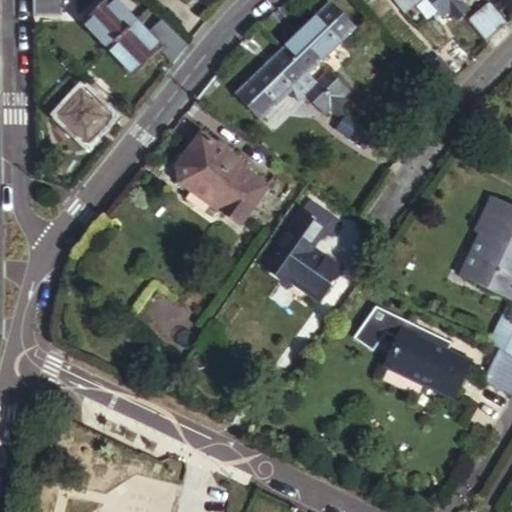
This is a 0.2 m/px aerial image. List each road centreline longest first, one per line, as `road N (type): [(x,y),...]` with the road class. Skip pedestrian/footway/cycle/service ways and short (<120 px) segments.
road 1 (residential): [(24,353),(361,511)]
road 2 (residential): [(254,0),(50,245)]
road 3 (residential): [(14,0),(19,195),(50,245)]
road 4 (residential): [(511,43),(450,106),(374,223)]
